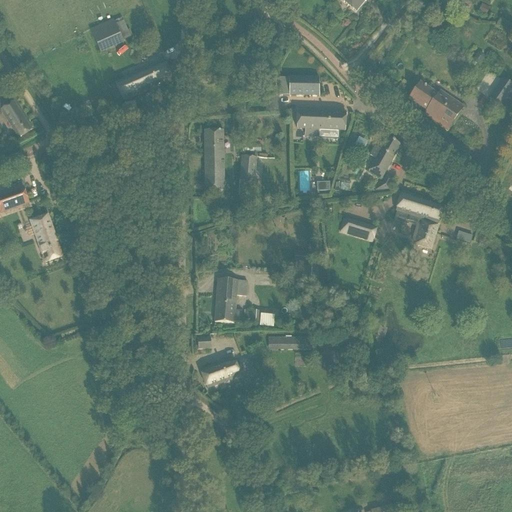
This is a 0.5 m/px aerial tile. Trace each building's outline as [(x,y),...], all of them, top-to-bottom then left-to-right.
[(340,0),(354,11),(355,12),(365,0),(340,0)] [(482,4),(476,14),(484,18),(489,7),(482,4)] [(131,39),(124,20),(114,24),(112,19),(89,28),(97,52),(131,39)] [(163,53),(163,52),(159,44),(153,47),(157,56),(163,53)] [(172,78),(164,61),(109,87),(115,100),(121,97),(123,101),(172,78)] [(279,96),(319,96),(319,78),(279,78),(279,96)] [(511,84),(503,78),(489,98),(501,107),(502,106),(503,107),(511,93),(511,84)] [(424,115),(447,131),(464,107),(440,91),(438,95),(421,83),(410,99),(427,110),(424,115)] [(0,109),(19,138),(32,129),(14,100),(0,109)] [(121,105),(124,117),(127,117),(136,115),(134,102),(125,104),(125,105),(121,105)] [(296,111),(297,129),(305,129),(304,137),(318,137),(319,130),(345,131),(346,113),(296,111)] [(204,131),(205,192),(224,192),(223,131),(204,131)] [(355,144),(365,148),(368,141),(358,137),(355,144)] [(401,145),(392,140),(387,137),(380,150),(375,147),(370,156),(375,159),(368,172),(381,180),(401,145)] [(240,181),(255,182),(257,157),(242,156),(240,181)] [(380,182),(375,190),(390,189),(394,180),(386,176),(382,183),(380,182)] [(316,182),(316,191),(329,191),(329,181),(316,182)] [(0,196),(0,213),(0,214),(29,203),(23,186),(11,191),(12,192),(0,196)] [(414,245),(431,250),(445,205),(401,192),(395,211),(422,219),(414,245)] [(30,221),(45,264),(63,257),(47,215),(30,221)] [(349,233),(349,235),(366,240),(366,239),(370,227),(352,222),(349,233)] [(458,232),(456,240),(470,242),(472,234),(458,232)] [(294,263),(306,263),(307,251),(295,251),(294,263)] [(304,278),(317,279),(317,266),(304,266),(304,278)] [(214,323),(236,324),(236,322),(238,322),(238,320),(243,320),(243,311),(236,311),(237,296),(246,297),(247,281),(216,280),(214,323)] [(244,319),(250,320),(250,322),(260,322),(261,311),(245,310),(244,319)] [(198,349),(211,349),(211,338),(198,339),(198,349)] [(308,339),(275,339),(275,350),(309,349),(308,339)] [(207,389),(240,377),(234,359),(200,371),(207,389)]
